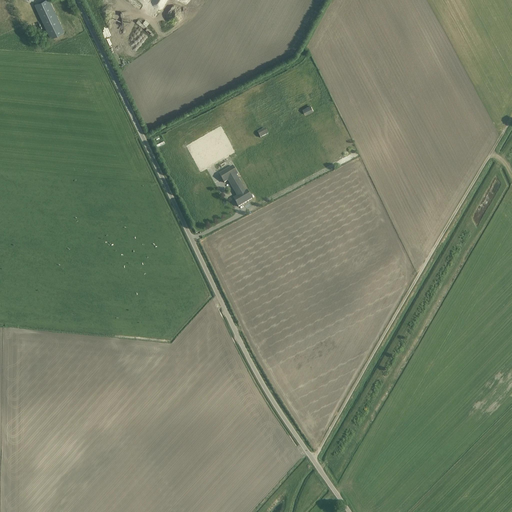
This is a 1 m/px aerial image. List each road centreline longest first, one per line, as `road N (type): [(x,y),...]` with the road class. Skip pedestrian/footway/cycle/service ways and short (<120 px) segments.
road 1 (unclassified): [(347,511),(255,369),(76,0)]
road 2 (track): [(313,460),(511,119)]
